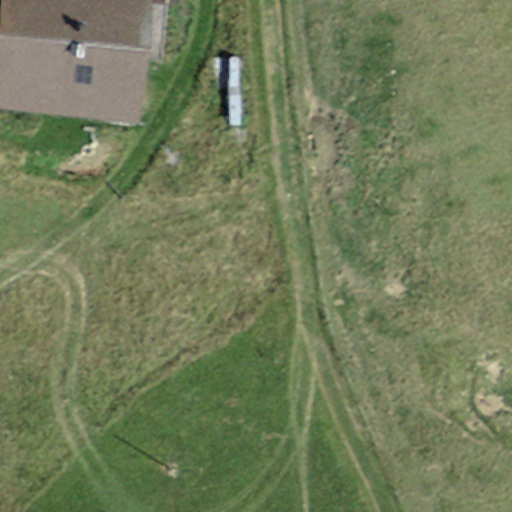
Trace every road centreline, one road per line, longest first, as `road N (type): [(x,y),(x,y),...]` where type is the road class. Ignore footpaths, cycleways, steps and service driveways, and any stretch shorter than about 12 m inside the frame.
road 1 (track): [(397,511),(332,388),(306,282),(261,0)]
road 2 (track): [(0,282),(92,217),(141,158),(210,0)]
